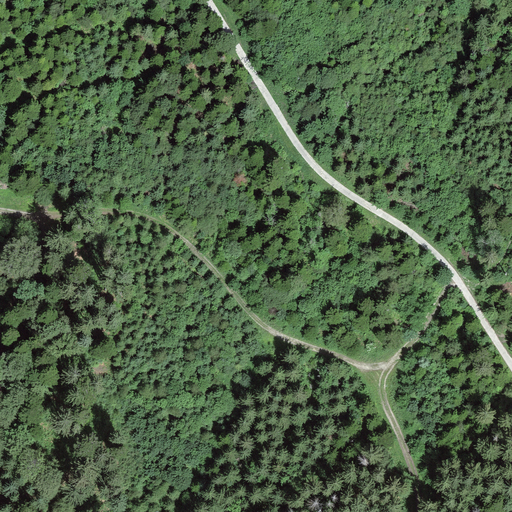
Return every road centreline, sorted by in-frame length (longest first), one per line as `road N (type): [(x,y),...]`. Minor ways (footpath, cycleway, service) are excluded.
road 1 (track): [(0,211),(146,220),(201,259),(264,331),(361,370),(382,367),(419,336),(458,282)]
road 2 (track): [(209,0),(314,168),(451,271),(511,366)]
road 3 (track): [(413,511),(417,482),(382,391),(382,367)]
